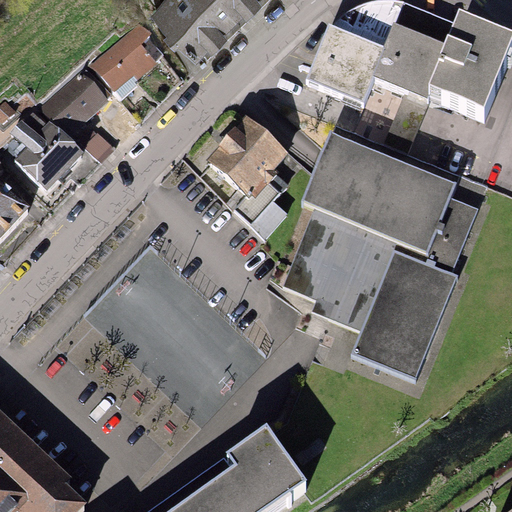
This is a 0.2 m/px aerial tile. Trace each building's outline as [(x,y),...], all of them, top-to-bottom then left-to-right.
[(154,0),(165,11),(164,13),(175,24),(176,23),(208,55),(263,0),(154,0)] [(372,77),(383,49),(393,24),(403,2),(397,1),(377,1),(357,6),(344,13),(332,26),(329,26),(308,78),(363,101),(372,77)] [(511,36),(511,32),(460,11),(446,44),(429,85),(483,107),(511,36)] [(138,22),(89,65),(121,100),(140,83),(138,81),(158,63),(156,62),(163,55),(148,38),(151,35),(138,22)] [(429,85),(446,44),(393,24),(383,49),(372,77),(425,97),(429,85)] [(78,71),(42,107),(71,137),(108,100),(78,71)] [(6,102),(0,106),(0,123),(1,125),(15,112),(6,102)] [(26,148),(14,160),(47,191),(83,153),(34,107),(10,133),(26,148)] [(246,116),(206,160),(249,199),(252,195),(255,198),(269,183),(281,193),(288,185),(272,170),(288,153),(246,116)] [(114,148),(97,132),(83,147),(100,163),(114,148)] [(457,185),(329,133),(302,202),(314,209),(282,288),(316,301),(312,309),(360,332),(353,356),(416,380),(458,274),(452,273),(478,211),(453,198),(457,185)] [(0,237),(28,207),(0,180),(0,237)] [(0,511),(76,511),(86,502),(65,484),(71,478),(0,410),(0,511)] [(261,511),(306,480),(267,427),(226,454),(237,466),(170,511),(261,511)]
